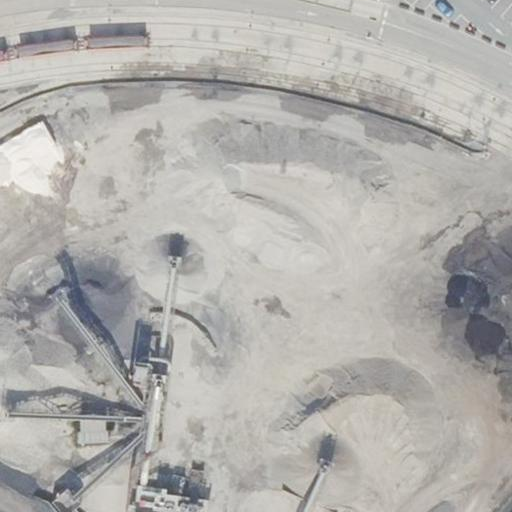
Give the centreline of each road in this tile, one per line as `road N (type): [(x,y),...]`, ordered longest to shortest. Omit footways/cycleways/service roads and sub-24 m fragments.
road 1 (unknown): [(458,174),(309,114),(155,95),(80,105),(0,131)]
road 2 (unknown): [(0,256),(102,216),(287,212),(458,174)]
road 3 (unknown): [(414,511),(511,430)]
